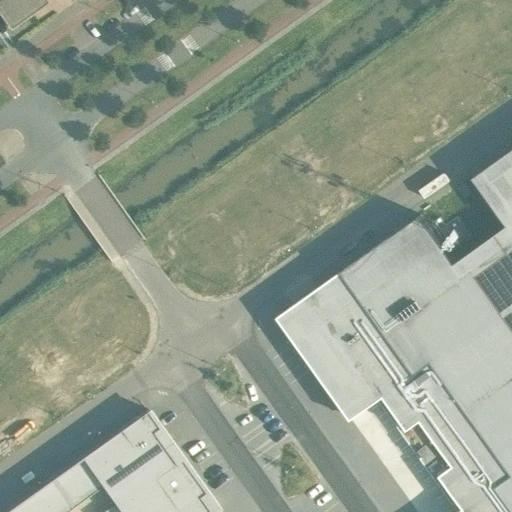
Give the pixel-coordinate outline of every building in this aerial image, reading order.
[(0,0),(0,14),(10,28),(29,14),(18,0),(0,0)] [(18,0),(29,14),(48,1),(47,0),(18,0)] [(341,270),(277,316),(351,419),(383,395),(407,429),(420,419),(453,464),(439,474),(463,507),(456,511),(511,511),(511,147),(472,176),(507,224),(454,261),(428,225),(420,214),(341,270)] [(147,408),(81,456),(102,485),(105,489),(165,446),(154,431),(160,427),(147,408)] [(165,446),(105,489),(115,503),(121,511),(140,511),(194,474),(181,456),(176,461),(165,446)] [(81,456),(66,466),(87,496),(102,485),(81,456)] [(66,466),(51,477),(73,506),(87,496),(66,466)] [(194,474),(140,511),(209,511),(211,511),(200,495),(206,491),(194,474)] [(51,477),(37,487),(54,511),(64,511),(73,506),(51,477)] [(54,511),(37,487),(22,498),(31,511),(54,511)] [(31,511),(22,498),(7,508),(9,511),(31,511)] [(121,511),(115,503),(102,511),(121,511)]
